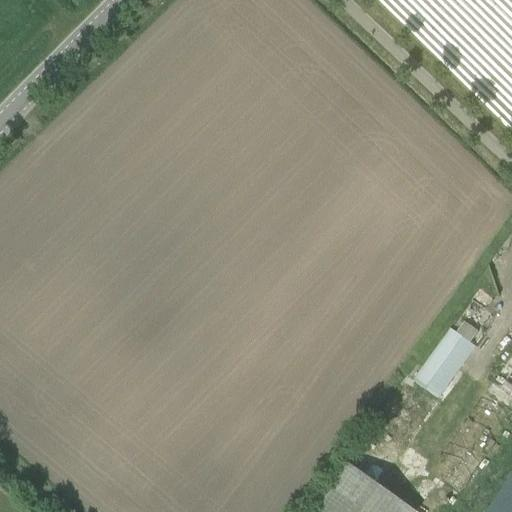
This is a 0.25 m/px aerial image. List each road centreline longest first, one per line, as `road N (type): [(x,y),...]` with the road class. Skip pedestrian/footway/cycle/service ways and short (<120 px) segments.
road 1 (residential): [(511,176),(332,0)]
road 2 (tertiary): [(0,128),(125,0)]
